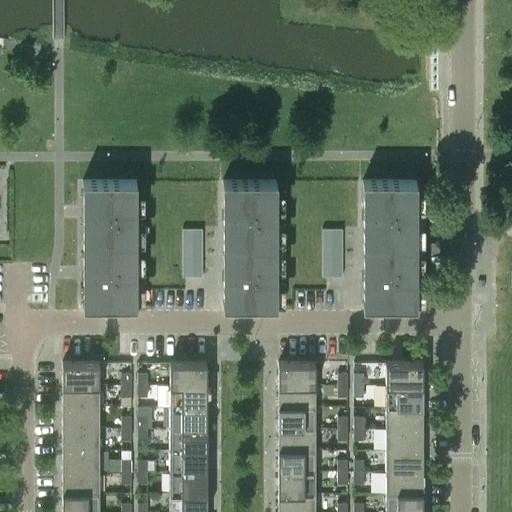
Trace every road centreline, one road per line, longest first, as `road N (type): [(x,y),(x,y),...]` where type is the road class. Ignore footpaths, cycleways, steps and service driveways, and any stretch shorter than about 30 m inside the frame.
road 1 (residential): [(461,324),(49,323)]
road 2 (residential): [(461,324),(463,0)]
road 3 (residential): [(24,511),(23,337),(49,323)]
road 4 (residential): [(461,511),(461,324)]
